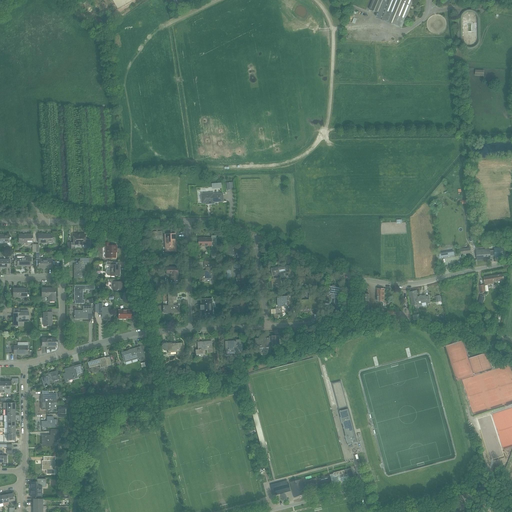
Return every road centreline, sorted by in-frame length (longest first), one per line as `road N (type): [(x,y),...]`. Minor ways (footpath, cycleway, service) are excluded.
road 1 (unclassified): [(353,276),(415,283),(511,262)]
road 2 (residential): [(62,353),(60,279),(0,278)]
road 3 (residential): [(62,353),(130,334),(190,330)]
road 4 (residential): [(267,326),(342,321),(353,276)]
